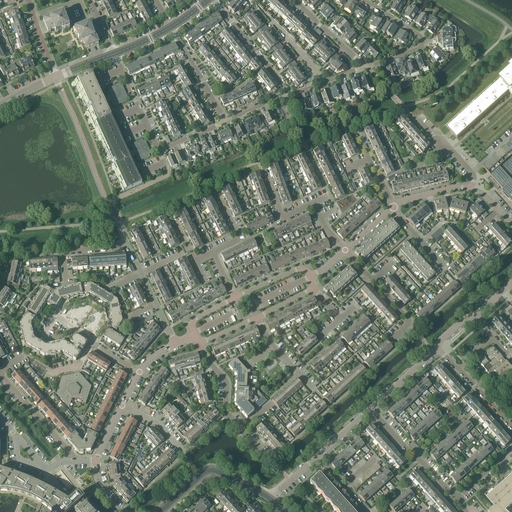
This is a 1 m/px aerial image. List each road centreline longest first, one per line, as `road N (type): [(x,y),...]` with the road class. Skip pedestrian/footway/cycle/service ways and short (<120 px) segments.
road 1 (residential): [(76,460),(0,373),(24,355)]
road 2 (residential): [(273,460),(225,409),(224,381),(199,343)]
road 3 (residential): [(344,251),(313,203),(283,217),(265,171)]
road 4 (residential): [(364,66),(423,45),(365,0)]
road 5 (tertiary): [(161,511),(208,471),(270,498)]
road 6 (residential): [(457,499),(370,408)]
road 7 (residential): [(293,93),(214,0)]
